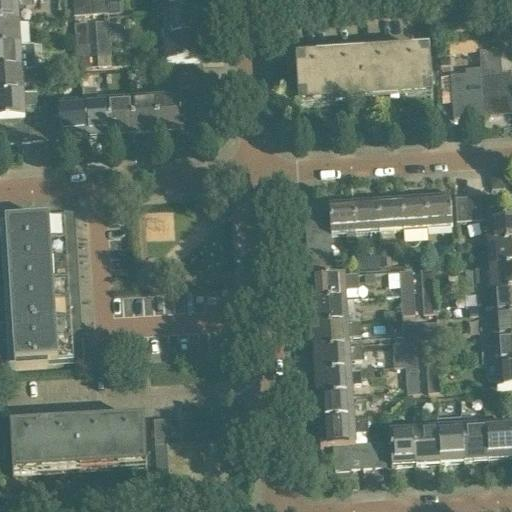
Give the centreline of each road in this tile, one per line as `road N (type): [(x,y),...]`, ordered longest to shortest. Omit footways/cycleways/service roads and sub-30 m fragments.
road 1 (residential): [(253,176),(511,157)]
road 2 (residential): [(0,191),(253,176)]
road 3 (residential): [(18,411),(267,396)]
road 4 (residential): [(267,396),(253,176)]
road 5 (residential): [(253,176),(241,0)]
road 6 (residential): [(511,501),(385,511)]
